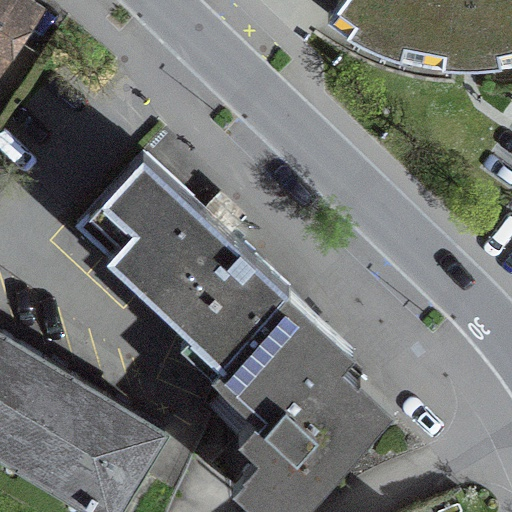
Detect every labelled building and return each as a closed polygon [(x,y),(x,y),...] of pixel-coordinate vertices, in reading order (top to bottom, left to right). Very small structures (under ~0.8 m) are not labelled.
[(0,0),(0,47),(27,7),(15,0),(0,0)] [(511,0),(344,0),(333,15),(384,47),(466,63),(511,54),(511,0)] [(75,223),(223,354),(288,280),(140,149),(75,223)] [(358,342),(288,280),(223,354),(268,393),(222,445),(298,511),(303,511),(402,402),(348,354),(358,342)] [(182,386),(0,286),(0,426),(123,493),(182,386)]
